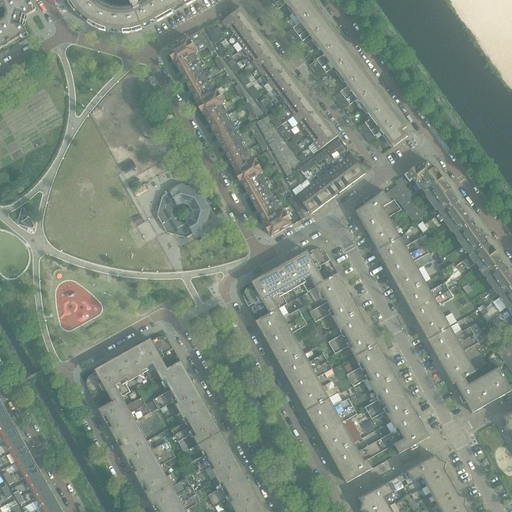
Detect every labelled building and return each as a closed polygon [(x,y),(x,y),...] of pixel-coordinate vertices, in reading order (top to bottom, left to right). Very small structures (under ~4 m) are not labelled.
[(25,21),(27,16),(35,11),(29,0),(17,0),(4,8),(6,12),(4,19),(0,21),(0,24),(10,43),(21,38),(22,39),(25,38),(23,36),(27,34),(28,36),(29,35),(24,26),(25,21)] [(0,0),(0,6),(0,7),(0,9),(1,9),(4,8),(17,0),(0,0)] [(171,11),(185,3),(187,7),(198,0),(66,0),(70,7),(74,12),(78,10),(83,16),(86,18),(90,21),(87,24),(93,28),(99,31),(105,33),(106,28),(108,29),(115,30),(121,30),(123,30),(123,35),(129,34),(136,33),(142,31),(141,27),(148,24),(155,19),(158,23),(173,14),(171,11)] [(264,0),(263,1),(261,2),(271,15),(273,14),(278,9),(286,4),(288,7),(290,6),(295,12),(311,0),(264,0)] [(326,18),(325,16),(317,6),(316,6),(311,0),(295,12),(300,19),(298,20),(300,23),(293,29),(287,33),(285,34),(295,47),(297,45),(302,41),(302,42),(310,36),(312,39),(314,38),(318,44),(335,32),(325,19),(326,18)] [(227,29),(247,15),(242,8),(222,22),(227,29)] [(232,36),(252,22),(247,15),(227,29),(232,36)] [(237,43),(257,28),(252,22),(232,36),(237,43)] [(2,46),(8,42),(9,44),(10,43),(0,24),(0,49),(2,48),(3,48),(3,47),(2,46)] [(242,49),(262,35),(257,28),(237,43),(242,49)] [(217,35),(214,30),(208,33),(211,38),(217,35)] [(355,57),(350,51),(346,45),(345,45),(335,32),(318,44),(323,50),(322,52),(324,55),(316,60),(316,61),(311,65),(309,66),(318,79),(321,77),(326,73),(326,74),(333,68),(336,71),(337,69),(342,76),(359,64),(354,57),(355,57)] [(196,33),(167,49),(262,220),(271,237),(298,223),(307,217),(294,202),(288,206),(199,48),(203,45),(196,33)] [(220,41),(217,35),(211,38),(215,44),(220,41)] [(247,56),(267,42),(262,35),(242,49),(247,56)] [(252,63),(272,48),(267,42),(247,56),(252,63)] [(225,50),(222,44),(216,48),(220,53),(225,50)] [(257,69),(277,55),(272,48),(252,63),(257,69)] [(228,56),(225,50),(220,53),(223,59),(228,56)] [(262,76),(282,62),(277,55),(257,69),(262,76)] [(236,64),(233,59),(228,63),(231,68),(236,64)] [(235,73),(243,67),(239,62),(236,64),(231,68),(235,73)] [(268,83),(287,68),(282,62),(262,76),(268,83)] [(373,82),(372,80),(364,69),(363,70),(359,64),(342,76),(347,83),(345,84),(348,87),(340,92),(340,93),(335,97),(333,98),(342,111),(344,109),(350,105),(357,100),(360,103),(361,102),(366,108),(382,96),(372,82),(373,82)] [(273,90),(292,75),(287,68),(268,83),(273,90)] [(247,78),(243,73),(238,76),(242,81),(247,78)] [(278,96),(297,82),(292,75),(273,90),(278,96)] [(30,77),(24,80),(28,86),(34,83),(30,77)] [(250,83),(247,78),(242,81),(245,87),(250,83)] [(257,91),(261,88),(256,81),(247,88),(252,95),(257,91)] [(283,103),(302,89),(297,82),(278,96),(283,103)] [(288,110),(307,95),(302,89),(283,103),(288,110)] [(260,96),(257,91),(252,95),(256,100),(260,96)] [(293,117),(312,102),(307,95),(288,110),(293,117)] [(406,128),(397,115),(396,114),(397,113),(393,108),(392,109),(382,96),(366,108),(370,114),(369,115),(371,118),(365,123),(365,124),(358,128),(358,129),(370,144),(373,141),(376,139),(374,136),(381,131),(383,134),(385,133),(395,147),(407,138),(402,131),(406,128)] [(267,105),(263,100),(258,103),(262,109),(267,105)] [(298,124),(317,109),(312,102),(293,117),(298,124)] [(270,110),(267,105),(262,109),(266,114),(270,110)] [(303,130),(322,116),(317,109),(298,124),(303,130)] [(277,118),(273,113),(268,117),(271,121),(272,122),(277,118)] [(308,137),(327,123),(322,116),(303,130),(308,137)] [(281,123),(277,118),(272,122),(276,127),(281,123)] [(313,144),(332,129),(327,123),(308,137),(313,144)] [(287,132),(283,127),(278,130),(282,136),(287,132)] [(318,151),(338,137),(332,129),(313,144),(318,151)] [(291,137),(287,132),(282,136),(286,141),(291,137)] [(297,145),(293,140),(288,144),(292,149),(297,145)] [(341,146),(337,141),(332,144),(336,150),(341,146)] [(336,150),(332,144),(327,148),(331,154),(336,150)] [(301,150),(297,145),(292,149),(296,154),(301,150)] [(328,156),(324,151),(319,155),(323,160),(328,156)] [(307,159),(304,154),(299,158),(302,163),(307,159)] [(323,160),(319,155),(314,158),(318,164),(323,160)] [(365,173),(351,155),(344,160),(359,180),(364,175),(364,174),(365,173)] [(359,180),(344,160),(337,165),(352,185),(359,180)] [(314,166),(311,161),(305,165),(309,170),(314,166)] [(415,182),(435,168),(432,165),(431,166),(427,161),(417,169),(416,167),(404,176),(409,182),(413,179),(415,182)] [(309,170),(305,165),(300,168),(304,173),(309,170)] [(352,185),(337,165),(331,170),(345,190),(352,185)] [(174,167),(170,169),(174,176),(178,174),(174,167)] [(451,190),(446,182),(435,168),(415,182),(421,190),(422,189),(427,196),(425,197),(431,204),(449,191),(451,190)] [(345,190),(331,170),(324,175),(338,195),(345,190)] [(297,171),(293,174),(292,175),(296,180),(301,176),(297,171)] [(296,180),(292,175),(288,178),(287,178),(291,184),(296,180)] [(338,195),(324,175),(317,180),(332,200),(338,195)] [(141,185),(137,178),(129,183),(133,190),(141,185)] [(419,216),(396,187),(386,194),(391,202),(394,200),(396,202),(397,201),(404,210),(414,224),(426,214),(400,179),(395,183),(397,186),(398,185),(420,215),(419,216)] [(332,200),(317,180),(311,186),(325,205),(332,200)] [(325,205),(311,186),(307,181),(300,186),(318,210),(325,205)] [(318,210),(300,186),(300,185),(293,190),(297,196),(310,214),(312,213),(312,214),(318,210)] [(157,216),(166,233),(186,239),(203,229),(209,210),(199,192),(180,187),(162,196),(157,216)] [(464,212),(456,202),(458,200),(456,197),(454,198),(449,191),(431,204),(436,211),(437,210),(442,217),(441,218),(446,225),(464,212)] [(400,238),(389,219),(389,218),(404,210),(397,201),(396,202),(394,200),(391,202),(386,194),(384,192),(356,213),(360,221),(360,220),(363,225),(366,224),(368,228),(366,230),(370,238),(373,236),(376,242),(373,243),(377,251),(400,238)] [(479,234),(474,226),(476,225),(474,222),(472,223),(464,212),(446,225),(451,233),(453,232),(457,238),(456,239),(461,246),(479,234)] [(140,216),(134,219),(137,225),(143,222),(140,216)] [(428,230),(425,226),(420,230),(423,234),(428,230)] [(496,252),(488,242),(486,239),(484,240),(479,234),(461,246),(466,253),(468,252),(470,256),(469,256),(474,264),(475,263),(478,266),(496,252)] [(425,283),(414,264),(400,238),(377,251),(382,258),(384,257),(388,263),(385,264),(386,265),(388,264),(391,268),(388,269),(395,282),(398,281),(401,287),(398,288),(402,295),(425,283)] [(435,251),(440,246),(437,243),(432,246),(435,251)] [(317,269),(330,261),(326,254),(326,255),(324,252),(316,250),(313,251),(308,253),(307,252),(298,257),(280,267),(292,290),(299,286),(298,283),(301,281),(307,292),(316,288),(315,287),(324,282),(317,269)] [(509,275),(504,268),(506,266),(504,263),(496,252),(478,266),(480,269),(479,270),(484,277),(485,276),(487,280),(486,280),(491,288),(509,275)] [(430,261),(427,255),(422,259),(425,264),(430,261)] [(280,292),(284,291),(285,293),(292,290),(280,267),(261,278),(261,277),(252,283),(253,284),(248,287),(248,288),(245,290),(243,297),(245,300),(244,300),(248,307),(261,300),(269,314),(278,309),(287,304),(280,292)] [(359,312),(351,298),(338,274),(324,282),(315,287),(316,288),(319,294),(322,292),(327,302),(309,312),(315,322),(333,312),(335,315),(332,317),(336,324),(359,312)] [(511,304),(511,278),(509,275),(491,288),(496,295),(498,294),(502,300),(501,301),(506,308),(511,304)] [(450,327),(439,308),(438,307),(454,298),(445,283),(430,291),(425,283),(402,295),(407,303),(409,301),(413,307),(410,309),(410,310),(413,308),(416,312),(413,314),(420,327),(423,325),(426,331),(423,333),(427,340),(450,327)] [(490,316),(488,313),(485,308),(480,312),(485,319),(490,316)] [(292,333),(307,325),(298,310),(283,318),(278,309),(269,314),(256,322),(260,330),(263,328),(266,334),(263,335),(264,336),(267,335),(269,339),(266,341),(274,354),(276,352),(280,358),(277,359),(281,367),(304,354),(292,333)] [(377,344),(367,326),(359,312),(336,324),(340,331),(343,330),(345,333),(328,342),(334,354),(352,345),(353,348),(350,349),(354,357),(377,344)] [(475,372),(464,352),(479,343),(470,328),(455,336),(450,327),(427,340),(432,348),(435,346),(438,352),(435,353),(436,354),(438,353),(441,357),(438,359),(445,372),(448,370),(451,376),(448,377),(453,385),(456,384),(474,373),(475,372)] [(493,336),(490,331),(484,336),(487,340),(493,336)] [(160,356),(173,349),(169,342),(169,343),(167,340),(160,338),(157,339),(156,339),(151,341),(150,339),(141,345),(123,355),(136,378),(143,374),(142,371),(145,369),(151,381),(159,376),(158,374),(167,369),(160,356)] [(511,353),(511,346),(508,341),(502,345),(510,355),(511,353)] [(396,377),(388,363),(377,344),(354,357),(359,364),(362,363),(363,366),(352,372),(348,374),(346,375),(353,387),(370,377),(372,381),(369,382),(373,389),(396,377)] [(511,362),(500,346),(495,350),(511,374),(511,362)] [(326,393),(317,378),(321,376),(324,380),(328,378),(326,373),(332,370),(330,368),(339,363),(335,355),(326,360),(323,354),(309,362),(304,354),(281,367),(285,374),(288,373),(291,378),(288,380),(289,381),(292,379),(294,383),(291,385),(299,398),(301,397),(305,402),(302,404),(305,410),(328,397),(329,398),(340,392),(337,387),(326,393)] [(136,378),(123,355),(105,366),(104,365),(95,370),(96,372),(91,375),(92,376),(89,377),(86,385),(88,388),(91,395),(104,387),(112,402),(113,402),(121,397),(130,392),(124,381),(127,379),(129,382),(136,378)] [(203,401),(194,386),(181,362),(167,369),(158,374),(159,376),(162,382),(165,380),(171,390),(152,401),(158,410),(160,410),(162,414),(169,411),(166,406),(176,400),(178,403),(175,405),(180,413),(203,401)] [(497,396),(503,392),(505,395),(511,390),(511,389),(509,386),(499,368),(478,380),(474,373),(456,384),(472,414),(482,408),(480,405),(485,403),(486,405),(499,398),(497,396)] [(414,410),(406,396),(396,377),(373,389),(377,397),(380,395),(382,398),(378,401),(364,408),(371,420),(388,410),(390,414),(387,415),(391,423),(414,410)] [(142,417),(150,413),(143,400),(142,398),(136,400),(127,406),(124,400),(121,397),(113,402),(112,402),(99,410),(103,418),(106,416),(109,422),(107,423),(107,424),(110,423),(112,427),(115,431),(112,433),(117,442),(120,440),(123,446),(120,448),(124,455),(147,442),(154,438),(142,417)] [(354,443),(342,423),(357,415),(348,399),(346,400),(334,408),(329,398),(328,397),(305,410),(310,419),(313,417),(316,423),(313,425),(314,426),(317,424),(319,428),(316,430),(324,443),(326,441),(330,447),(327,449),(331,456),(354,443)] [(221,433),(213,419),(203,401),(180,413),(184,419),(186,418),(188,421),(171,430),(178,442),(195,433),(196,436),(194,437),(198,445),(221,433)] [(0,422),(10,417),(4,407),(0,409),(0,422)] [(430,437),(425,428),(414,410),(391,423),(395,430),(398,428),(399,431),(392,435),(391,434),(377,442),(383,452),(394,446),(399,454),(430,437)] [(0,434),(15,426),(10,417),(0,422),(0,434)] [(20,435),(15,426),(0,434),(0,435),(5,444),(20,435)] [(239,465),(232,452),(221,433),(198,445),(202,453),(205,451),(207,454),(190,463),(196,475),(213,466),(215,469),(212,471),(216,478),(239,465)] [(25,445),(20,435),(5,444),(10,454),(25,445)] [(166,477),(160,466),(166,463),(169,468),(178,462),(176,458),(175,458),(167,442),(152,450),(147,442),(124,455),(128,462),(131,460),(134,466),(132,468),(132,469),(135,467),(140,476),(137,478),(141,486),(145,485),(148,490),(145,492),(149,499),(172,487),(179,482),(174,473),(166,477)] [(367,460),(383,452),(377,442),(358,452),(354,443),(331,456),(335,463),(338,462),(341,467),(338,469),(339,470),(342,469),(344,473),(341,474),(347,484),(372,469),(367,460)] [(31,454),(25,445),(10,454),(15,463),(31,454)] [(36,464),(31,454),(15,463),(20,472),(36,464)] [(451,484),(446,475),(443,469),(445,468),(444,467),(445,466),(445,465),(445,463),(443,463),(442,463),(442,462),(440,463),(436,457),(413,469),(407,472),(410,478),(412,482),(422,477),(432,495),(451,484)] [(41,473),(36,464),(20,472),(26,482),(41,473)] [(257,498),(249,484),(239,465),(216,478),(220,485),(223,483),(225,486),(208,496),(215,508),(224,503),(229,511),(232,511),(235,511),(257,498)] [(46,483),(41,473),(26,482),(31,491),(46,483)] [(52,492),(46,483),(31,491),(36,501),(52,492)] [(392,511),(389,507),(384,498),(393,493),(390,488),(388,483),(382,486),(382,487),(360,499),(364,506),(362,507),(362,508),(361,509),(361,510),(362,511),(363,511),(364,511),(365,511),(367,511),(392,511)] [(465,503),(464,502),(465,501),(465,500),(464,499),(463,498),(462,498),(460,499),(451,484),(432,495),(441,511),(467,511),(463,504),(465,503)] [(186,511),(200,503),(192,487),(177,495),(172,487),(149,499),(153,507),(156,505),(159,511),(157,511),(186,511)] [(57,501),(52,492),(36,501),(42,510),(57,501)] [(265,511),(257,498),(235,511),(265,511)] [(60,511),(62,511),(57,501),(42,510),(42,511),(60,511)]
